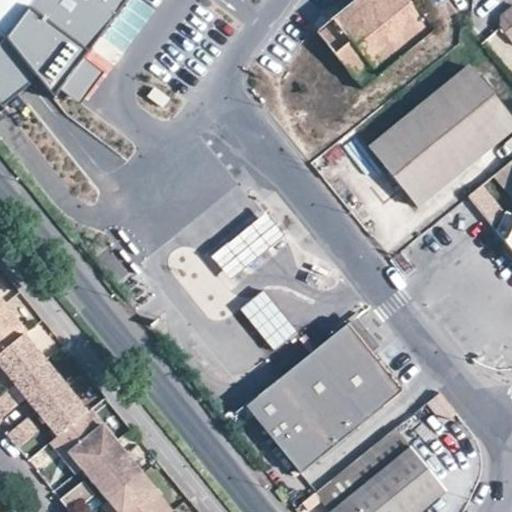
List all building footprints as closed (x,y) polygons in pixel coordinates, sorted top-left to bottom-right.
[(0,0),(0,105),(41,72),(58,93),(128,0),(0,0)] [(336,108),(337,109),(361,90),(355,84),(372,71),(376,76),(435,29),(411,0),(364,0),(320,36),(321,38),(293,60),(300,68),(306,76),(294,85),(289,89),(309,116),(330,100),(336,108)] [(499,57),(511,46),(511,45),(499,30),(486,40),(499,57)] [(101,38),(93,49),(115,63),(122,52),(101,38)] [(369,146),(418,204),(511,127),(511,121),(468,66),(369,146)] [(288,77),(294,85),(306,76),(300,68),(288,77)] [(316,125),(337,109),(336,108),(330,100),(309,116),(316,125)] [(495,230),(511,251),(511,214),(505,211),(495,230)] [(282,236),(263,212),(211,254),(231,278),(282,236)] [(311,268),(305,280),(315,285),(321,274),(311,268)] [(260,289),(235,309),(270,353),(295,333),(260,289)] [(5,304),(0,307),(0,353),(25,333),(28,331),(5,304)] [(374,347),(351,319),(346,324),(368,352),(374,347)] [(346,324),(340,329),(245,407),(298,473),(400,391),(368,352),(346,324)] [(25,333),(0,353),(0,364),(15,383),(46,359),(25,333)] [(36,410),(67,385),(46,359),(15,383),(26,397),(36,410)] [(15,383),(8,390),(18,403),(26,397),(15,383)] [(67,385),(36,410),(57,435),(88,411),(67,385)] [(0,418),(18,403),(8,390),(0,395),(0,418)] [(455,414),(438,393),(425,404),(442,425),(455,414)] [(57,435),(51,441),(62,455),(68,450),(83,468),(88,463),(116,440),(90,408),(88,411),(57,435)] [(40,429),(29,416),(7,433),(18,446),(40,429)] [(313,492),(329,511),(415,511),(443,490),(394,428),(313,492)] [(116,440),(88,463),(94,471),(89,475),(109,500),(142,472),(116,440)] [(68,450),(62,455),(77,473),(83,468),(68,450)] [(94,471),(88,463),(83,468),(89,475),(94,471)] [(142,472),(109,500),(118,511),(169,511),(173,509),(142,472)] [(84,479),(61,499),(71,511),(73,511),(95,494),(84,479)] [(118,511),(109,500),(103,505),(108,511),(118,511)]
